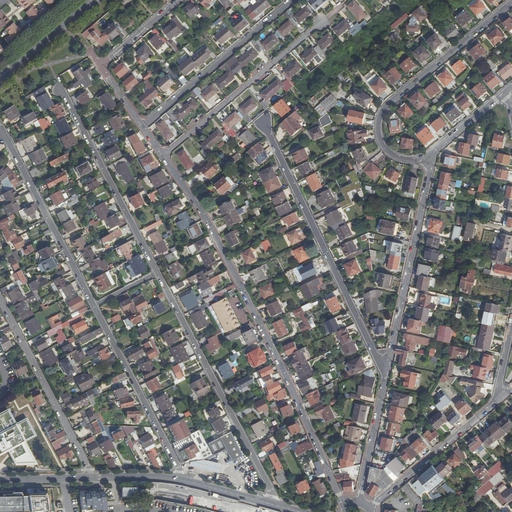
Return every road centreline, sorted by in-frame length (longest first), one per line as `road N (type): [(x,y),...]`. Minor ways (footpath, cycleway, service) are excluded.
road 1 (residential): [(346,505),(203,213),(163,155)]
road 2 (residential): [(264,122),(385,375)]
road 3 (residential): [(511,2),(382,112),(379,131),(392,154),(413,160),(435,149)]
road 4 (residential): [(273,504),(157,272)]
road 5 (residential): [(385,375),(435,149)]
road 6 (residential): [(163,155),(328,16)]
road 7 (residential): [(157,272),(60,90)]
road 8 (residential): [(0,295),(89,478)]
road 9 (residential): [(142,126),(293,0)]
road 10 (residential): [(0,133),(94,305)]
road 11 (residential): [(94,305),(177,464),(177,478)]
road 12 (residential): [(497,400),(371,506)]
road 13 (residential): [(385,375),(359,499)]
